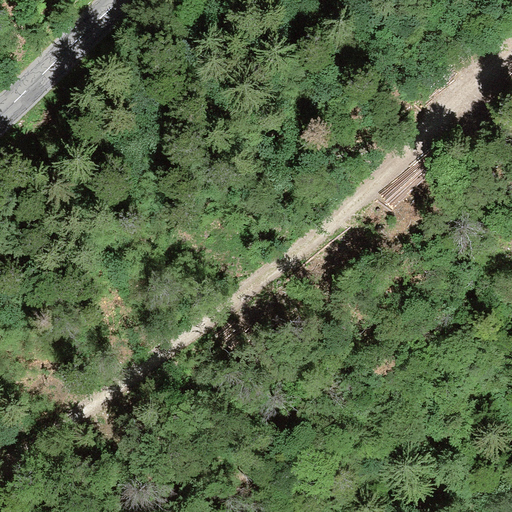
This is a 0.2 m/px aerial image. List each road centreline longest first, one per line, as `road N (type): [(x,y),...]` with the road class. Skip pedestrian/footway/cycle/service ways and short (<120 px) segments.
road 1 (track): [(170,347),(360,196),(511,58)]
road 2 (track): [(0,477),(170,347)]
road 3 (tertiary): [(0,118),(126,0)]
